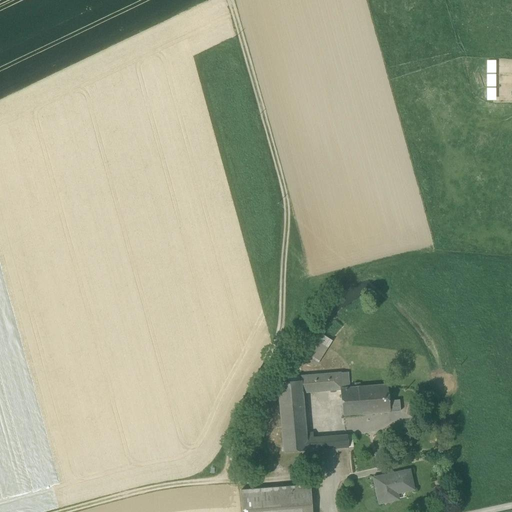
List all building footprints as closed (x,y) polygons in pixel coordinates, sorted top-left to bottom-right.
[(302,360),(315,367),(325,349),(312,342),(302,360)] [(278,384),(284,453),(308,452),(329,450),(328,438),(314,439),(313,434),(307,435),(303,394),(341,390),(340,390),(349,389),(348,373),(301,377),(301,382),(278,384)] [(341,390),(343,416),(363,415),(401,412),(399,401),(390,402),(388,385),(349,389),(340,390),(341,390)] [(335,437),(337,449),(349,448),(348,436),(335,437)] [(329,450),(337,449),(335,437),(328,438),(329,450)] [(377,490),(380,504),(391,501),(390,495),(396,493),(413,490),(409,472),(374,479),(375,484),(374,486),(375,489),(377,490)] [(241,491),(242,511),(312,511),(310,486),(241,491)]
